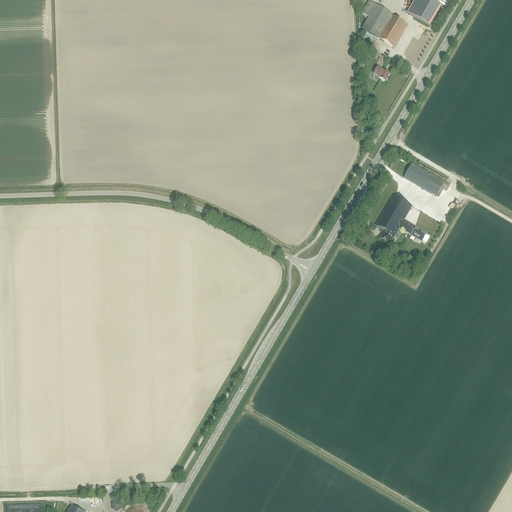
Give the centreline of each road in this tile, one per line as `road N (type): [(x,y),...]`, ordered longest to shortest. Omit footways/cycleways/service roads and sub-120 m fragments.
road 1 (unclassified): [(299,264),(225,220),(160,197),(0,196)]
road 2 (primary): [(313,268),(471,0)]
road 3 (primary): [(170,511),(309,274)]
